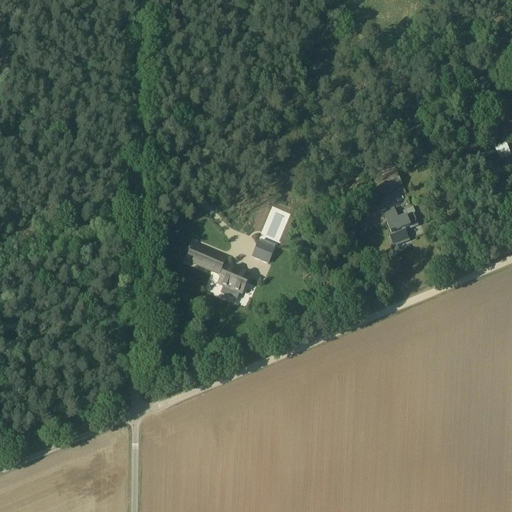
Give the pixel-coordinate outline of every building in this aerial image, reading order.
[(500,160),(505,157),(511,155),(506,143),(495,147),(500,160)] [(434,153),(430,152),(424,154),(422,157),(424,160),(427,162),(433,160),(435,156),(434,153)] [(369,193),(374,191),(376,197),(403,186),(397,171),(370,182),(370,181),(365,183),(369,193)] [(395,211),(383,215),(391,236),(389,236),(393,247),(410,240),(406,230),(418,225),(414,216),(408,218),(407,216),(399,219),(395,211)] [(274,251),(258,244),(252,258),(268,264),(274,251)] [(239,274),(226,268),(218,285),(224,288),(221,295),(236,301),(239,294),(241,295),(248,278),(254,280),(257,274),(242,268),(239,274)]
